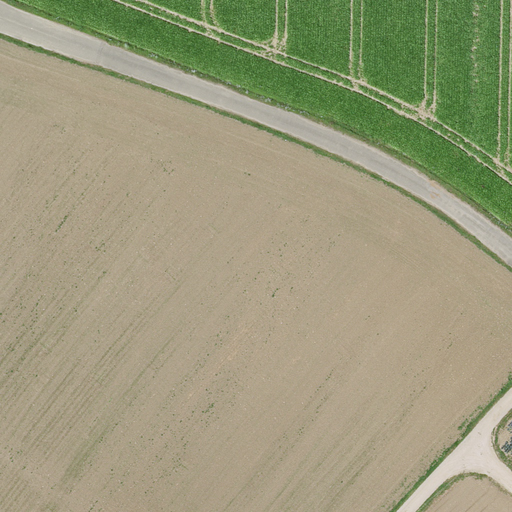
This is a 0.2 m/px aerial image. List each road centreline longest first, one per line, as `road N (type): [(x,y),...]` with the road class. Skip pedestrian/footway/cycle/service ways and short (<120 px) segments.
road 1 (track): [(511,251),(388,166),(0,16)]
road 2 (track): [(406,511),(511,398)]
